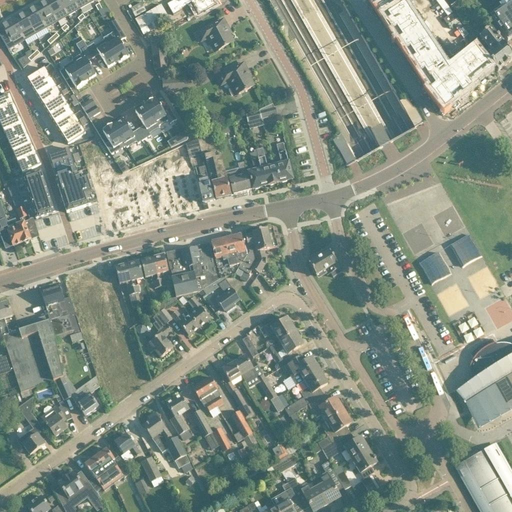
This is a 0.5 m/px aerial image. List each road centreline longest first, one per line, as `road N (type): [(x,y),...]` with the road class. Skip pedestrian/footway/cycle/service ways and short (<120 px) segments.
road 1 (residential): [(0,497),(285,298)]
road 2 (residential): [(290,208),(294,251),(311,294),(393,424),(403,433),(426,433)]
road 3 (residential): [(426,433),(438,417),(436,399),(397,319),(368,300),(331,199)]
road 4 (residential): [(388,511),(411,497),(405,474),(300,306),(285,298)]
road 5 (tertiary): [(290,208),(77,256)]
road 6 (residential): [(331,199),(302,91),(250,0)]
road 7 (residential): [(442,133),(358,0)]
road 8 (tertiary): [(442,133),(331,199)]
road 9 (residential): [(104,96),(143,57),(109,0)]
